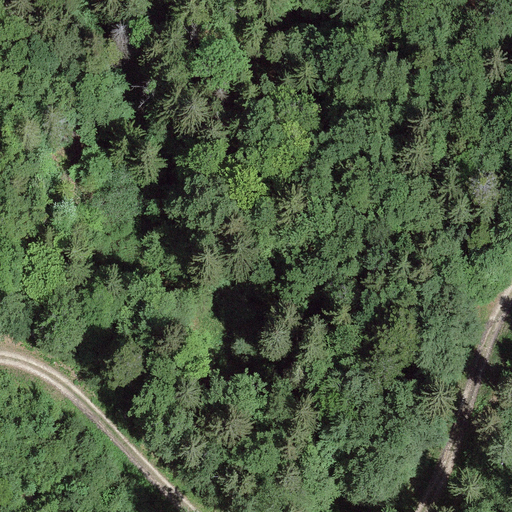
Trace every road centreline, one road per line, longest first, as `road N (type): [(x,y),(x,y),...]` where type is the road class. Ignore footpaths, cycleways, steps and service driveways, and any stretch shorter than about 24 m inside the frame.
road 1 (track): [(0,357),(72,391),(191,511)]
road 2 (track): [(422,511),(511,294)]
